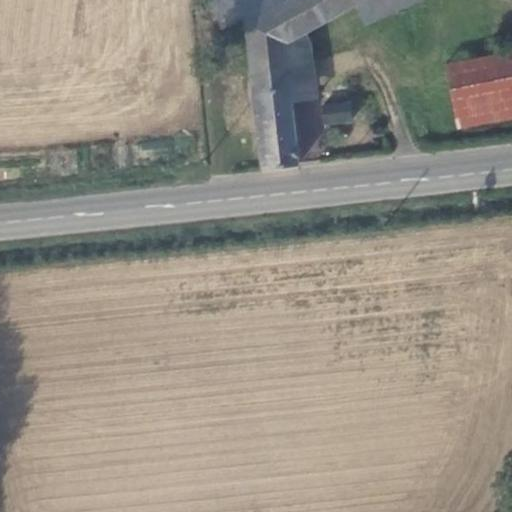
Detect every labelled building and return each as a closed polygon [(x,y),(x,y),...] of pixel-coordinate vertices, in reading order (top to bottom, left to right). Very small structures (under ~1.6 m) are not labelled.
[(289,100),(282,36),(305,26),(359,1),(359,0),(214,0),(211,2),(225,28),(242,20),(263,169),(298,165),(299,162),(289,100)] [(419,0),(359,0),(359,1),(369,22),(419,0)] [(282,36),(289,100),(314,97),(305,26),(282,36)] [(511,53),(449,65),(460,131),(511,120),(511,53)] [(292,104),(300,160),(326,156),(317,100),(292,104)] [(322,103),(322,125),(351,125),(351,102),(322,103)]
